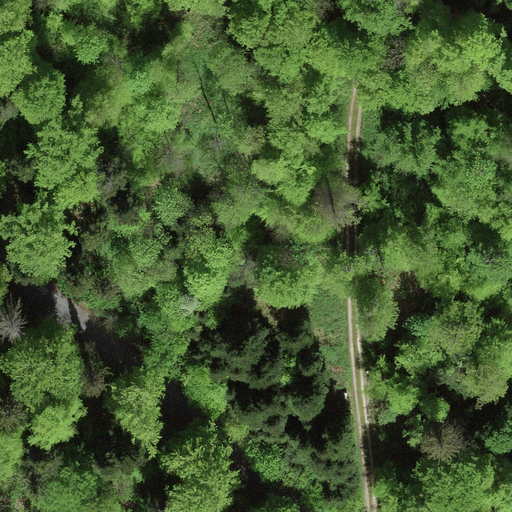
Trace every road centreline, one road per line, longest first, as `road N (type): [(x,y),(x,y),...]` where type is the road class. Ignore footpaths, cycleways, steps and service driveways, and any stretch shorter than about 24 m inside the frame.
road 1 (track): [(370,511),(350,236),(357,81),(387,0)]
road 2 (tertiary): [(0,261),(134,364),(296,511)]
